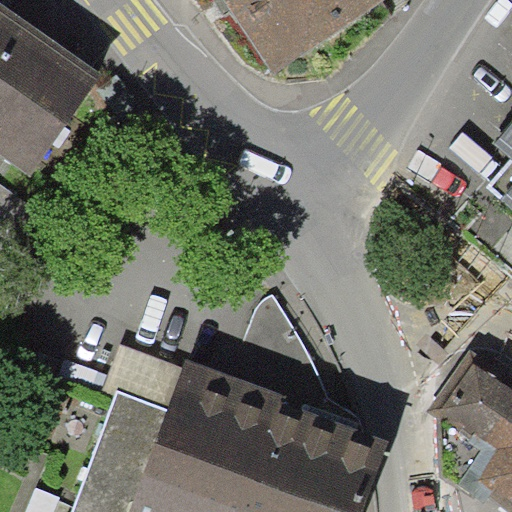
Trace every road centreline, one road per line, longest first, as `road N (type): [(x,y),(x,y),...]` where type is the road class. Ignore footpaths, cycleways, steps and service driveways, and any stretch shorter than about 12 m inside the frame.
road 1 (residential): [(304,212),(120,0)]
road 2 (tertiary): [(460,0),(369,140),(304,212)]
road 3 (tertiary): [(371,337),(406,511)]
road 4 (residential): [(511,331),(480,324),(408,340),(371,337)]
road 5 (tertiary): [(304,212),(371,337)]
